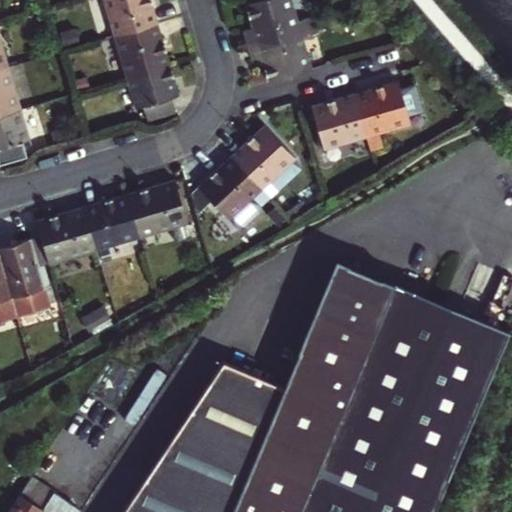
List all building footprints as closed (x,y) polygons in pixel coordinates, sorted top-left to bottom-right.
[(104,0),(115,37),(158,24),(151,0),(104,0)] [(251,52),(313,33),(310,23),(300,25),(293,0),(275,0),(248,8),(255,34),(246,37),(251,52)] [(170,67),(158,24),(115,37),(127,80),(170,67)] [(0,70),(12,67),(0,25),(0,70)] [(270,85),(314,72),(307,45),(316,43),(313,33),(251,52),(255,66),(264,63),(270,85)] [(0,116),(24,110),(12,67),(0,70),(0,116)] [(178,96),(170,67),(127,80),(135,109),(142,107),(145,117),(172,100),(178,96)] [(355,97),(368,141),(412,127),(409,118),(424,114),(416,88),(401,92),(399,84),(355,97)] [(355,97),(313,109),(326,153),(368,141),(355,97)] [(172,100),(145,117),(146,121),(176,113),(172,100)] [(24,110),(0,116),(0,163),(29,155),(25,141),(33,139),(24,110)] [(298,161),(266,128),(233,159),(263,192),(274,204),(305,175),(295,164),(298,161)] [(263,192),(233,159),(200,190),(232,223),(263,192)] [(127,198),(140,241),(185,228),(172,184),(127,198)] [(97,253),(140,241),(127,198),(84,210),(97,253)] [(55,266),(97,253),(84,210),(42,223),(55,266)] [(50,306),(45,290),(31,240),(0,249),(0,260),(14,308),(16,316),(50,306)] [(284,389),(225,362),(127,509),(124,511),(434,511),(508,332),(338,259),(284,389)] [(0,320),(16,316),(14,308),(0,260),(0,320)] [(41,511),(43,510),(22,495),(10,511),(41,511)]
